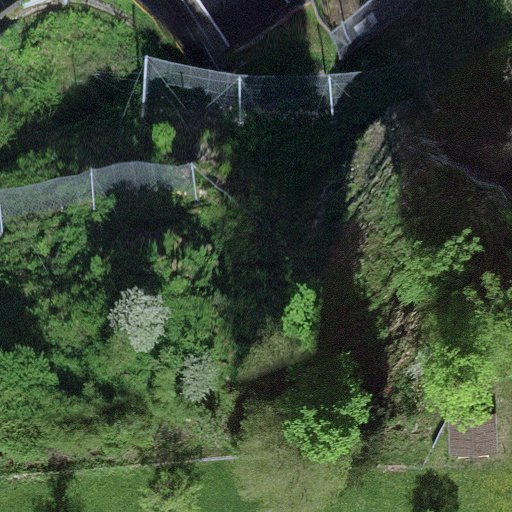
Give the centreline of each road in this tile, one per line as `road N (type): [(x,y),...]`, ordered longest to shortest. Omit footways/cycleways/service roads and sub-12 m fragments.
road 1 (motorway): [(0,64),(287,511)]
road 2 (motorway): [(511,401),(250,0)]
